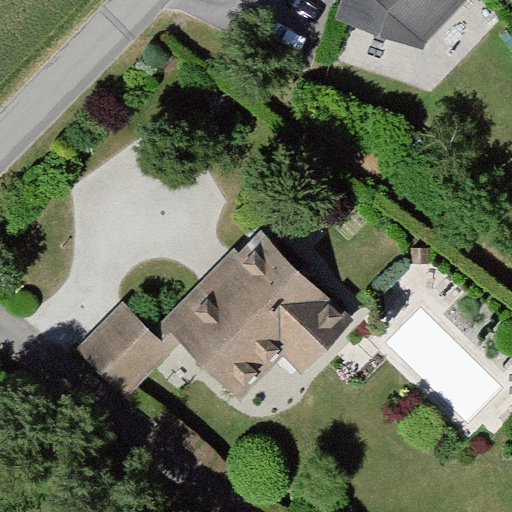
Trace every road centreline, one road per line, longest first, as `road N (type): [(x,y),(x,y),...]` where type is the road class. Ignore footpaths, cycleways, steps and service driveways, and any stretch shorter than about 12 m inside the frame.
road 1 (residential): [(236,511),(0,335)]
road 2 (unclassified): [(138,0),(0,140)]
